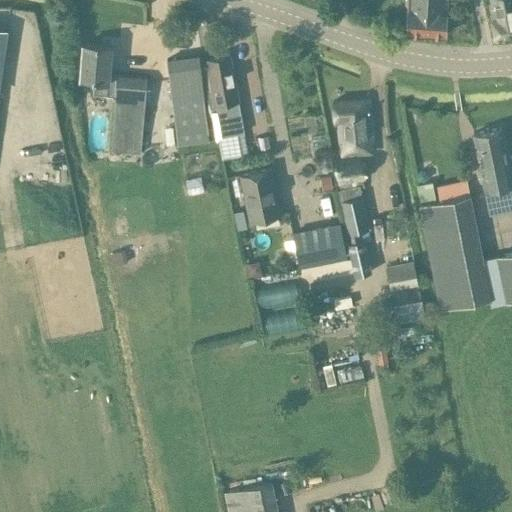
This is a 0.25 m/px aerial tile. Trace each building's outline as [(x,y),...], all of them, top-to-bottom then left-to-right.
[(407,7),(406,32),(445,34),(446,12),(447,12),(447,0),(404,0),(404,4),(407,7)] [(492,21),(495,37),(511,34),(511,0),(488,0),(493,21),(492,21)] [(81,79),(93,80),(91,94),(115,96),(110,151),(140,155),(147,76),(117,73),(117,75),(107,74),(110,46),(84,44),(81,79)] [(229,55),(206,60),(222,136),(244,132),(229,55)] [(209,142),(204,103),(203,96),(172,100),(177,146),(209,142)] [(334,120),(339,120),(341,155),(373,153),(369,100),(361,100),(332,102),(334,120)] [(511,176),(502,127),(473,133),(485,191),(490,215),(511,209),(511,176)] [(364,158),(360,155),(333,158),(338,186),(363,180),(367,175),(369,173),(367,159),(364,158)] [(240,174),(250,221),(280,214),(270,168),(240,174)] [(415,185),(420,204),(419,204),(435,285),(439,309),(490,300),(491,305),(508,301),(509,304),(511,303),(511,251),(499,254),(483,257),(470,194),(437,201),(432,181),(415,185)] [(337,189),(340,201),(349,243),(351,258),(344,261),(347,276),(355,275),(372,271),(363,239),(361,231),(370,227),(362,195),(360,185),(337,189)] [(299,266),(346,256),(340,224),(293,233),(299,266)] [(388,280),(390,289),(395,288),(398,304),(394,305),(395,314),(423,308),(418,283),(416,274),(388,280)] [(223,491),(227,511),(278,511),(272,481),(223,491)]
